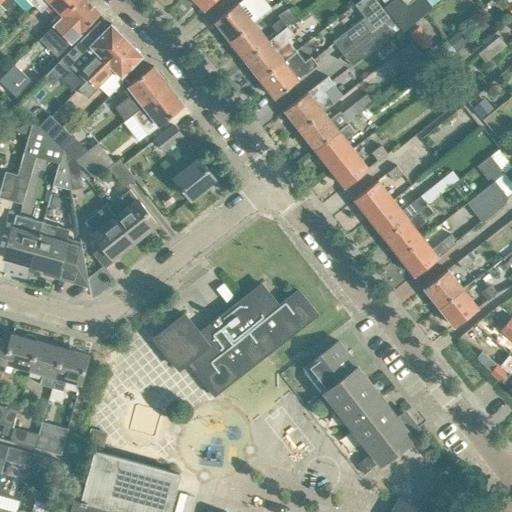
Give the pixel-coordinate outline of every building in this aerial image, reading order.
[(15,0),(4,0),(0,4),(5,10),(15,0)] [(63,14),(77,0),(38,0),(35,4),(42,11),(51,2),(62,13),(63,14)] [(87,27),(101,12),(88,0),(77,0),(63,14),(62,13),(52,22),(72,42),(87,27)] [(196,0),(205,9),(214,0),(196,0)] [(272,7),(265,0),(241,0),(215,20),(230,40),(254,21),(272,7)] [(402,29),(431,4),(427,0),(411,0),(407,4),(403,0),(391,0),(383,7),(402,29)] [(287,8),(277,16),(279,19),(286,27),(288,26),(296,19),(287,8)] [(272,25),(278,33),(286,27),(279,19),(272,25)] [(371,32),(370,31),(361,20),(333,42),(343,54),(359,42),(371,32)] [(268,40),(254,21),(230,40),(245,59),(268,40)] [(367,53),(393,33),(384,21),(370,31),(371,32),(359,42),(367,53)] [(88,76),(127,38),(112,23),(95,40),(87,33),(63,57),(43,77),(51,86),(71,66),(74,62),(80,68),(88,76)] [(286,27),(278,33),(269,41),(268,40),(245,59),(260,78),(284,60),(296,50),(288,39),(294,34),(288,26),(286,27)] [(459,27),(439,44),(457,65),(470,53),(462,45),(469,39),(459,27)] [(431,43),(418,28),(409,35),(422,50),(431,43)] [(485,61),(505,45),(499,37),(478,53),(485,61)] [(122,76),(143,55),(127,38),(88,76),(84,80),(85,81),(79,88),(88,97),(99,87),(116,70),(122,76)] [(276,97),(318,65),(311,56),(305,61),(296,50),(284,60),(260,78),(276,97)] [(144,105),(169,85),(150,62),(122,84),(128,92),(114,104),(124,117),(132,111),(142,103),(144,105)] [(8,73),(0,81),(16,97),(25,89),(32,82),(15,66),(8,73)] [(334,85),(327,76),(285,109),(300,129),(323,110),(333,102),(325,92),(334,85)] [(169,117),(185,105),(169,85),(144,105),(142,103),(132,111),(150,133),(169,117)] [(357,114),(357,115),(373,102),(366,93),(342,112),(340,110),(330,118),(323,110),(300,129),(315,147),(338,129),(347,122),(357,114)] [(484,97),(473,106),(481,117),(493,107),(484,97)] [(50,114),(38,126),(59,147),(60,146),(71,134),(50,114)] [(363,122),(357,115),(357,114),(347,122),(353,130),(363,122)] [(19,115),(15,129),(29,133),(33,119),(19,115)] [(347,122),(338,129),(315,147),(330,167),(353,149),(345,138),(354,131),(353,130),(347,122)] [(163,151),(183,135),(174,124),(155,139),(163,151)] [(71,134),(60,146),(63,148),(75,160),(78,158),(88,150),(71,134)] [(107,159),(95,145),(88,150),(78,158),(94,177),(101,171),(98,167),(107,159)] [(381,145),(371,152),(378,161),(387,153),(381,145)] [(84,184),(79,164),(75,160),(63,148),(71,186),(84,184)] [(511,165),(498,148),(489,155),(503,173),(511,165)] [(369,169),(353,149),(330,167),(345,187),(369,169)] [(18,173),(10,200),(22,203),(31,169),(35,156),(23,152),(18,173)] [(217,179),(200,157),(174,177),(192,199),(217,179)] [(119,158),(108,167),(123,187),(134,178),(119,158)] [(403,173),(396,165),(387,173),(393,181),(403,173)] [(0,197),(10,200),(18,173),(5,170),(0,189),(0,197)] [(411,203),(417,211),(427,204),(458,178),(452,171),(411,203)] [(394,199),(378,180),(355,198),(370,218),(394,199)] [(467,201),(482,221),(505,203),(507,196),(494,181),(467,201)] [(157,223),(145,207),(130,187),(119,196),(127,207),(115,215),(135,241),(157,223)] [(408,218),(394,199),(370,218),(385,237),(408,218)] [(423,237),(417,229),(426,222),(424,219),(433,212),(427,204),(417,211),(408,218),(385,237),(400,255),(423,237)] [(28,263),(42,219),(16,212),(10,237),(4,256),(28,263)] [(135,241),(115,215),(104,224),(96,213),(86,221),(101,241),(114,257),(135,241)] [(89,283),(81,243),(67,239),(71,227),(42,219),(28,263),(45,268),(44,273),(70,280),(71,278),(89,283)] [(415,275),(457,242),(451,234),(432,248),(423,237),(400,255),(415,275)] [(473,262),(466,254),(457,261),(463,270),(473,262)] [(463,287),(448,269),(425,287),(439,306),(463,287)] [(215,394),(317,313),(299,289),(279,305),(262,283),(220,316),(218,314),(216,317),(217,319),(200,332),(185,313),(155,337),(179,368),(192,358),(199,368),(196,370),(215,394)] [(488,300),(497,292),(490,284),(481,291),(488,300)] [(478,307),(463,287),(439,306),(455,325),(478,307)] [(511,315),(511,316),(500,329),(511,338),(511,315)] [(28,365),(36,340),(37,340),(36,336),(27,333),(24,337),(12,333),(10,341),(3,368),(2,374),(12,376),(16,361),(28,365)] [(3,368),(10,341),(0,338),(0,379),(2,374),(3,368)] [(49,386),(61,347),(37,340),(36,340),(28,365),(44,369),(40,384),(49,386)] [(399,417),(339,340),(305,366),(381,463),(387,458),(408,441),(414,437),(410,432),(417,427),(405,412),(399,417)] [(82,380),(89,354),(61,347),(49,386),(63,390),(68,376),(82,380)] [(509,373),(496,363),(490,372),(502,381),(509,373)] [(14,427),(10,440),(27,445),(31,431),(14,427)] [(92,429),(88,443),(103,447),(107,433),(92,429)] [(31,431),(27,445),(36,447),(40,434),(31,431)] [(61,454),(65,441),(40,434),(36,447),(61,454)] [(408,441),(387,458),(393,465),(414,448),(408,441)] [(27,466),(31,452),(6,445),(2,459),(27,466)] [(169,511),(180,473),(96,449),(83,498),(76,496),(71,511),(169,511)] [(55,474),(59,460),(31,452),(27,466),(55,474)] [(426,453),(416,461),(434,484),(440,474),(441,472),(426,453)] [(370,456),(358,465),(365,473),(376,464),(370,456)] [(392,511),(214,511),(211,511),(210,511),(424,511),(401,498),(392,511)]
